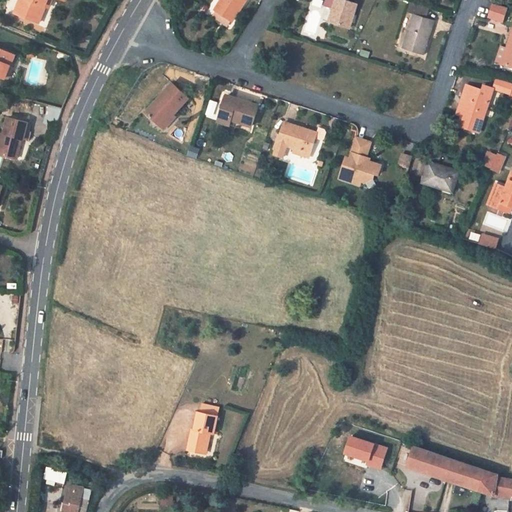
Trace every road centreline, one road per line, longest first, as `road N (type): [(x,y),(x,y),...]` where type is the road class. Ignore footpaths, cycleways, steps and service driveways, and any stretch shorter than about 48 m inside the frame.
road 1 (residential): [(221,69),(402,130),(427,127),(470,0)]
road 2 (residential): [(102,511),(129,480),(160,475),(349,511)]
road 3 (secondary): [(40,253),(17,511)]
road 4 (secondary): [(121,31),(88,87),(40,253)]
